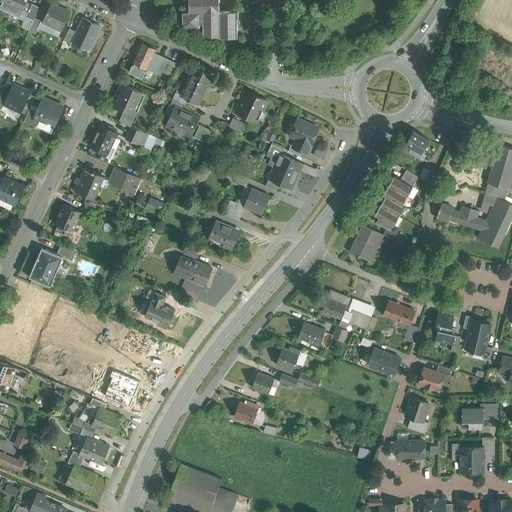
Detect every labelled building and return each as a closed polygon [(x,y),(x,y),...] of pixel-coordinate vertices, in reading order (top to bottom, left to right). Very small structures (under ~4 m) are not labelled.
[(26,0),(0,0),(1,0),(9,4),(8,7),(20,13),(26,0)] [(189,0),(189,1),(191,1),(191,6),(189,6),(189,11),(183,11),(183,26),(200,26),(200,23),(204,23),(204,35),(210,35),(210,34),(215,34),(215,35),(220,35),(220,37),(227,37),(227,35),(231,35),(232,37),(238,37),(238,23),(234,23),(234,20),(238,20),(237,17),(239,17),(239,10),(220,11),(220,5),(218,5),(218,1),(220,1),(219,0),(189,0)] [(70,11),(51,2),(43,20),(43,21),(57,28),(62,30),(70,11)] [(32,4),(26,16),(33,20),(35,17),(40,6),(39,6),(39,7),(32,4)] [(43,20),(35,17),(33,20),(29,29),(36,33),(41,20),(43,21),(43,20)] [(101,26),(83,18),(77,31),(72,41),(73,41),(90,49),(101,26)] [(57,28),(43,21),(40,26),(54,33),(57,28)] [(77,31),(70,28),(64,40),(72,43),(73,41),(72,41),(77,31)] [(156,48),(143,42),(133,62),(146,68),(147,68),(155,52),(156,48)] [(169,59),(155,52),(147,68),(161,75),(163,71),(169,59)] [(178,63),(169,59),(163,71),(172,76),(178,63)] [(146,68),(135,63),(134,64),(133,64),(129,71),(143,78),(146,70),(145,70),(146,68)] [(196,68),(183,95),(188,98),(198,102),(211,75),(196,68)] [(122,82),(111,105),(124,111),(136,116),(142,103),(138,101),(142,91),(122,82)] [(31,91),(14,83),(9,93),(5,102),(13,106),(12,108),(21,112),(24,107),(30,94),(31,91)] [(0,108),(2,109),(5,102),(9,93),(3,90),(0,96),(0,108)] [(267,101),(246,91),(236,111),(254,120),(260,107),(263,108),(267,101)] [(183,95),(176,92),(173,99),(185,104),(188,98),(183,95)] [(30,94),(24,107),(29,109),(30,108),(35,96),(30,94)] [(63,106),(43,97),(37,111),(31,124),(36,126),(39,120),(54,127),(63,106)] [(13,106),(5,102),(2,109),(1,111),(18,119),(21,112),(12,108),(13,106)] [(194,115),(174,106),(166,124),(191,136),(199,119),(193,116),(194,115)] [(29,109),(24,121),(31,124),(37,111),(30,108),(29,109)] [(136,116),(124,111),(119,120),(132,126),(136,116)] [(234,116),(228,131),(241,137),(247,121),(234,116)] [(318,128),(298,119),(295,125),(297,129),(294,136),(297,138),(294,145),(294,146),(303,150),(307,152),(318,128)] [(67,123),(60,120),(54,134),(60,137),(67,123)] [(101,124),(91,145),(107,153),(117,132),(101,124)] [(211,129),(200,124),(194,137),(206,142),(211,129)] [(149,133),(132,126),(126,139),(143,146),(149,133)] [(429,139),(413,130),(406,143),(422,152),(423,150),(426,151),(429,146),(426,144),(429,139)] [(284,148),(272,143),(268,151),(279,156),(281,154),(282,154),(284,148)] [(490,204),(494,205),(487,220),(483,219),(477,217),(479,210),(462,204),(459,214),(451,212),(453,206),(442,203),(440,207),(438,211),(439,211),(437,217),(449,221),(449,218),(482,229),(479,237),(498,246),(511,216),(511,203),(505,200),(508,188),(510,188),(510,186),(511,180),(511,147),(498,143),(498,144),(499,144),(488,181),(487,181),(487,182),(489,182),(486,193),(496,196),(493,204),(490,203),(489,204),(490,204)] [(303,150),(294,146),(294,145),(291,144),(289,151),(300,156),(303,150)] [(316,154),(326,158),(329,149),(319,145),(316,154)] [(270,177),(270,178),(280,183),(292,188),(292,187),(289,186),(295,173),(298,174),(303,163),(282,154),(281,154),(279,156),(270,177)] [(129,172),(116,166),(109,181),(122,186),(125,180),(129,172)] [(93,170),(85,167),(75,190),(92,198),(102,174),(95,171),(93,170)] [(418,177),(406,170),(401,179),(413,186),(418,177)] [(141,177),(129,172),(125,180),(137,186),(136,189),(141,177)] [(250,178),(239,173),(235,181),(246,186),(250,178)] [(24,185),(5,177),(6,176),(5,175),(4,177),(0,186),(0,196),(16,204),(25,185),(24,184),(24,185)] [(394,175),(383,194),(385,195),(375,214),(380,217),(394,225),(405,206),(402,204),(413,186),(401,179),(394,175)] [(280,183),(270,178),(270,177),(269,177),(266,185),(277,190),(280,183)] [(179,187),(168,182),(165,188),(177,193),(179,187)] [(270,196),(252,188),(244,205),(262,213),(270,196)] [(486,193),(481,210),(487,211),(490,204),(489,204),(490,203),(493,204),(496,196),(486,193)] [(149,202),(162,208),(165,201),(152,195),(149,202)] [(244,205),(230,199),(224,213),(238,219),(244,205)] [(95,206),(85,202),(82,208),(92,212),(95,206)] [(82,211),(64,204),(59,214),(55,223),(73,231),(82,211)] [(200,204),(197,211),(211,216),(214,209),(200,204)] [(481,210),(479,210),(477,217),(483,219),(487,220),(494,205),(490,204),(487,211),(481,210)] [(394,225),(380,217),(376,223),(386,228),(390,230),(394,225)] [(230,225),(216,219),(208,239),(232,249),(239,233),(228,228),(230,225)] [(383,234),(363,224),(350,252),(358,256),(359,257),(360,256),(371,261),(375,251),(383,234)] [(390,230),(386,228),(383,234),(393,239),(396,233),(390,230)] [(77,249),(62,242),(57,253),(63,256),(63,257),(72,260),(77,249)] [(57,253),(42,247),(30,276),(33,278),(45,283),(51,285),(63,257),(63,256),(57,253)] [(199,251),(188,247),(185,253),(196,258),(199,251)] [(193,261),(184,257),(181,262),(191,266),(193,261)] [(191,266),(186,277),(199,283),(199,282),(206,285),(213,268),(204,264),(204,265),(193,260),(193,261),(191,266)] [(181,262),(177,273),(186,277),(191,266),(181,262)] [(45,283),(33,278),(30,283),(42,288),(45,283)] [(349,297),(331,290),(328,297),(347,304),(349,297)] [(166,296),(156,292),(152,300),(145,315),(158,321),(157,324),(167,328),(168,325),(175,310),(162,304),(166,296)] [(328,297),(322,311),(342,318),(345,310),(347,304),(328,297)] [(352,312),(356,300),(349,297),(347,304),(345,310),(352,312)] [(356,300),(352,312),(345,310),(342,318),(359,325),(364,314),(368,305),(356,300)] [(404,306),(389,300),(383,314),(398,320),(400,316),(411,320),(415,311),(404,306)] [(368,305),(364,314),(371,317),(375,307),(368,305)] [(454,316),(438,313),(435,323),(437,323),(436,328),(438,329),(436,339),(453,343),(455,335),(456,333),(454,332),(455,326),(452,325),(454,316)] [(364,314),(359,325),(367,328),(371,317),(364,314)] [(473,316),(466,315),(463,327),(469,329),(472,319),(473,316)] [(378,319),(371,317),(367,328),(373,331),(378,319)] [(472,319),(469,329),(465,348),(484,352),(485,352),(486,346),(491,324),(472,319)] [(325,330),(304,322),(299,337),(319,345),(325,330)] [(337,326),(332,340),(342,344),(347,330),(337,326)] [(403,344),(409,346),(415,330),(409,328),(403,344)] [(149,343),(129,335),(127,340),(133,342),(130,349),(144,355),(149,343)] [(461,336),(455,335),(453,343),(451,351),(457,352),(461,336)] [(290,346),(289,349),(283,347),(276,364),(293,370),(296,363),(300,353),(301,350),(290,346)] [(492,347),(486,346),(485,352),(484,352),(483,358),(490,359),(492,347)] [(401,358),(374,347),(367,365),(394,376),(401,358)] [(130,349),(117,378),(129,383),(130,381),(140,385),(152,359),(144,355),(130,349)] [(308,353),(301,350),(300,353),(296,363),(303,365),(308,353)] [(511,358),(503,356),(500,369),(511,372),(511,358)] [(18,368),(0,360),(0,387),(3,389),(8,391),(18,368)] [(452,369),(439,364),(436,371),(444,373),(444,374),(449,375),(452,369)] [(436,371),(424,367),(419,383),(426,386),(427,388),(430,389),(432,388),(439,390),(444,374),(444,373),(436,371)] [(275,378),(258,371),(252,387),(269,393),(275,378)] [(320,379),(301,372),(298,379),(309,384),(317,387),(320,379)] [(298,379),(282,373),(279,380),(295,386),(296,384),(298,379)] [(309,384),(298,379),(296,384),(307,389),(309,384)] [(102,401),(93,397),(90,403),(99,407),(100,407),(104,409),(107,403),(106,403),(102,401)] [(429,403),(412,397),(406,413),(408,416),(411,417),(423,421),(423,420),(429,403)] [(247,404),(240,401),(234,416),(252,423),(259,405),(248,401),(247,404)] [(490,413),(490,403),(480,403),(481,407),(484,407),(484,413),(490,413)] [(104,409),(100,407),(99,407),(92,424),(92,425),(97,427),(115,434),(122,416),(104,409)] [(481,407),(462,407),(462,421),(469,421),(469,429),(482,429),(482,420),(484,420),(484,413),(484,407),(481,407)] [(71,429),(80,432),(85,418),(75,415),(71,429)] [(423,421),(411,417),(408,427),(425,433),(429,422),(423,420),(423,421)] [(92,424),(86,421),(83,427),(95,432),(97,427),(92,425),(92,424)] [(278,427),(266,424),(263,432),(276,435),(278,427)] [(95,432),(83,427),(81,433),(87,436),(87,435),(92,438),(95,432)] [(28,439),(19,435),(15,445),(24,449),(28,439)] [(92,438),(87,435),(87,436),(80,453),(79,453),(84,456),(102,463),(110,445),(92,438)] [(494,455),(494,437),(482,437),(482,446),(483,447),(483,455),(494,455)] [(424,457),(424,440),(397,441),(397,458),(424,457)] [(462,447),(462,443),(452,443),(452,460),(461,460),(461,447),(462,447)] [(369,458),(371,448),(361,446),(359,456),(369,458)] [(462,447),(461,447),(461,460),(461,471),(483,471),(483,455),(483,447),(482,446),(462,447)] [(80,453),(73,450),(71,456),(82,461),(84,456),(79,453),(80,453)] [(19,460),(0,451),(0,463),(15,470),(19,460)] [(32,457),(22,453),(19,460),(29,464),(32,457)] [(82,461),(71,456),(68,462),(74,465),(75,464),(80,466),(82,461)] [(29,464),(19,460),(15,470),(25,474),(29,464)] [(222,478),(181,463),(172,487),(213,503),(213,502),(219,487),(222,478)] [(80,466),(75,464),(74,465),(67,482),(90,492),(97,474),(80,466)] [(16,496),(19,488),(8,483),(5,491),(16,496)] [(208,511),(213,503),(172,487),(167,499),(201,511),(208,511)] [(239,494),(219,487),(213,502),(233,509),(239,494)] [(46,496),(38,492),(30,510),(35,511),(65,511),(67,509),(44,499),(46,496)] [(433,500),(433,499),(425,499),(425,503),(419,503),(419,511),(444,511),(445,503),(445,500),(433,500)] [(477,499),(458,499),(458,511),(477,511),(477,506),(477,499)] [(498,500),(490,500),(490,506),(491,511),(492,511),(491,511),(511,511),(511,510),(511,499),(505,500),(505,499),(498,499),(498,500)] [(231,511),(233,509),(213,502),(213,503),(208,511),(231,511)] [(452,511),(452,503),(445,503),(444,511),(452,511)]
